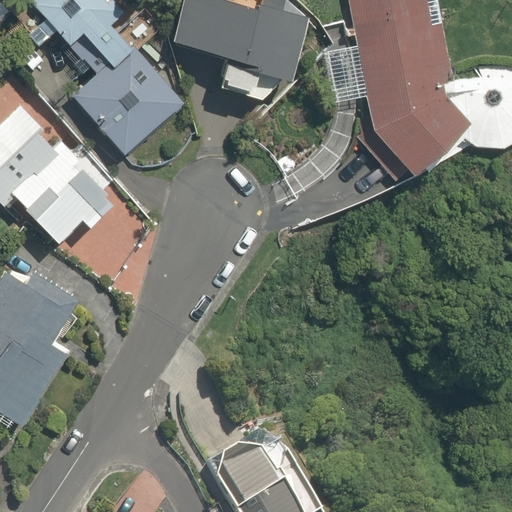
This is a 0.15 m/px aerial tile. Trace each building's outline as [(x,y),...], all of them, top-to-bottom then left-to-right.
[(264,0),(263,6),(240,0),(188,0),(178,37),(259,58),(256,67),(285,75),(300,16),(281,11),(283,0),(264,0)] [(511,63),(474,63),(473,75),(439,74),(427,0),(349,0),(356,41),(357,43),(366,97),(371,128),(416,172),(457,136),(510,146),(511,144),(511,63)] [(107,21),(124,7),(36,2),(67,40),(73,47),(95,74),(72,93),(120,152),(186,99),(141,43),(131,50),(107,21)] [(366,97),(357,43),(322,49),(331,103),(366,97)] [(0,115),(0,199),(4,204),(13,195),(57,240),(83,215),(91,223),(115,200),(102,186),(109,179),(71,141),(65,147),(17,99),(0,115)] [(46,340),(76,293),(17,256),(0,284),(0,421),(14,430),(64,351),(46,340)] [(323,511),(285,441),(264,452),(239,446),(206,464),(232,511),(323,511)]
